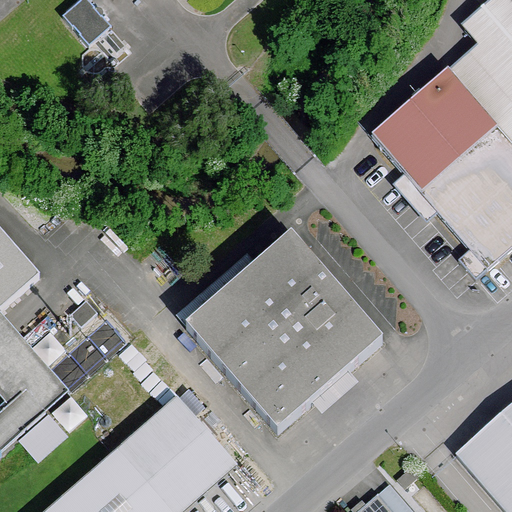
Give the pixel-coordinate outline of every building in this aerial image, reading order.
[(96,0),(94,0),(72,20),(98,50),(122,29),(96,0)] [(511,0),(493,0),(456,32),(473,51),(370,142),(486,273),(511,250),(511,0)] [(0,313),(38,280),(0,236),(0,313)] [(384,342),(291,236),(186,327),(279,434),(384,342)] [(68,391),(21,440),(41,459),(88,410),(68,391)] [(191,511),(236,473),(174,403),(49,511),(191,511)] [(511,511),(511,406),(449,461),(493,511),(511,511)] [(409,470),(397,481),(406,490),(418,479),(409,470)] [(410,511),(389,489),(362,511),(410,511)]
